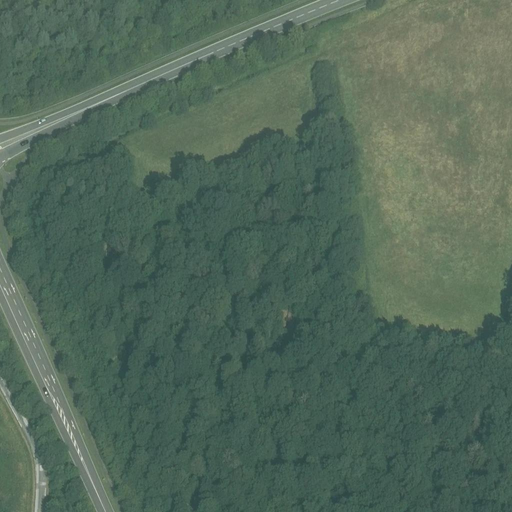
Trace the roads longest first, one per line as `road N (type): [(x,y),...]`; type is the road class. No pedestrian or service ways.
road 1 (secondary): [(49,124),(347,0)]
road 2 (primary): [(106,511),(0,273)]
road 3 (residential): [(0,378),(41,461),(42,511)]
